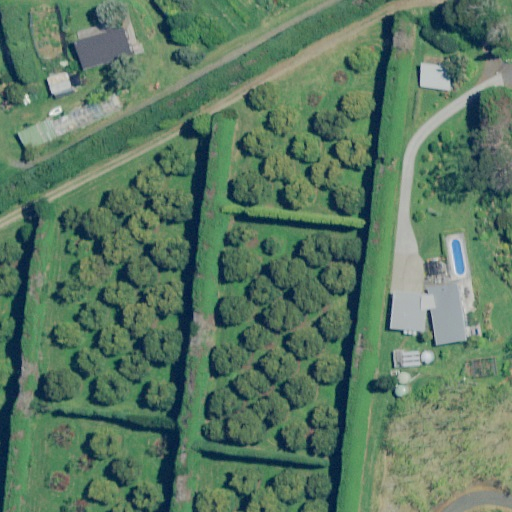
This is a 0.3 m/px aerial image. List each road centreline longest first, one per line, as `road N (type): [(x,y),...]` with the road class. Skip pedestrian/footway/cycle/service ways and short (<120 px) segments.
road 1 (track): [(342,0),(0,186)]
road 2 (track): [(511,78),(492,81),(422,135),(408,161),(400,276)]
